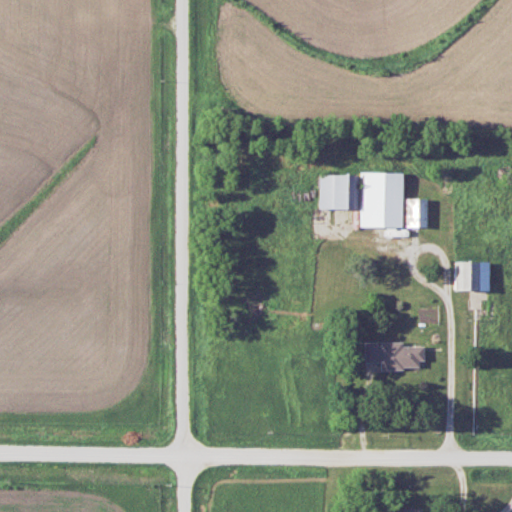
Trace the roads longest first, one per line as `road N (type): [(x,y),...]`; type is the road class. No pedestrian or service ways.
road 1 (residential): [(192,511),(183,0)]
road 2 (tertiary): [(511,459),(0,456)]
